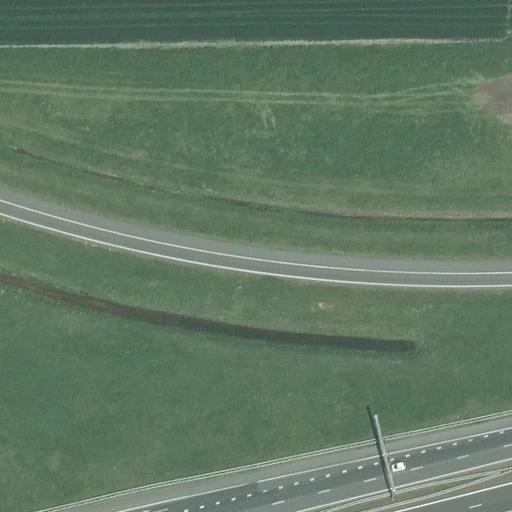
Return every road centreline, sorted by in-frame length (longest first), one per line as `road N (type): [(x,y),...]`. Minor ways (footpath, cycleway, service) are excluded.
road 1 (motorway): [(511,272),(374,274),(240,264),(79,230),(0,204)]
road 2 (motorway): [(511,447),(241,511)]
